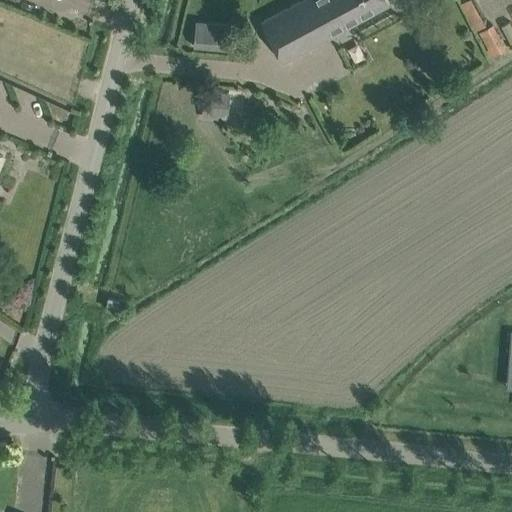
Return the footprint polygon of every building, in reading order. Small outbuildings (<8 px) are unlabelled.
[(283,60),(389,3),(387,0),(301,0),(262,21),(283,60)] [(466,0),(464,1),(475,30),(488,25),(477,0),(466,0)] [(232,49),(234,25),(196,22),(194,46),(232,49)] [(490,58),(492,57),(506,50),(493,24),(479,31),(488,48),(486,50),(490,58)] [(205,93),(203,117),(217,118),(218,108),(228,109),(229,95),(205,93)] [(120,300),(109,298),(106,309),(117,312),(120,300)]
